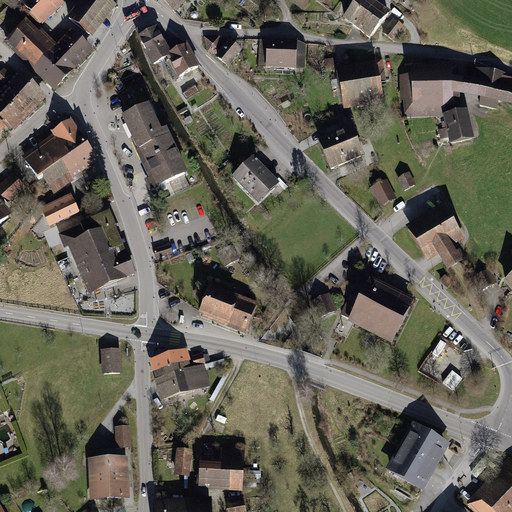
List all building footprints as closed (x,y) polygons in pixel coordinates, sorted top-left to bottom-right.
[(41,22),(42,23),(61,5),(55,0),(29,0),(24,4),(32,12),(28,16),(38,25),(41,22)] [(76,10),(69,19),(89,34),(107,11),(112,4),(106,0),(87,0),(78,12),(76,10)] [(162,0),(174,11),(185,0),(162,0)] [(290,0),(302,9),(308,0),(290,0)] [(376,5),(369,0),(360,0),(345,19),(358,29),(376,5)] [(376,5),(358,29),(370,38),(388,14),(376,5)] [(404,28),(394,21),(384,34),(394,41),(404,28)] [(36,36),(26,26),(9,44),(34,67),(43,59),(50,65),(58,57),(53,52),(51,51),(54,47),(39,34),(36,36)] [(155,31),(140,39),(154,65),(161,61),(169,56),(155,31)] [(67,40),(63,44),(81,61),(90,52),(69,32),(64,37),(67,40)] [(208,52),(220,52),(218,38),(206,38),(208,52)] [(269,41),(268,68),(294,69),(294,68),(304,69),(304,46),(295,42),(269,41)] [(63,44),(56,52),(74,68),(81,61),(63,44)] [(218,58),(228,66),(239,53),(229,45),(218,58)] [(169,56),(161,61),(164,67),(167,65),(174,80),(179,77),(180,77),(198,68),(186,47),(169,56)] [(54,50),(53,52),(58,57),(50,65),(43,59),(34,67),(55,88),(74,68),(56,52),(54,50)] [(335,71),(333,59),(325,60),(327,72),(335,71)] [(377,68),(354,72),(357,87),(379,83),(377,68)] [(482,86),(450,81),(450,75),(403,77),(404,101),(405,101),(407,118),(445,116),(445,108),(446,108),(445,99),(457,99),(457,94),(481,97),(480,106),(496,109),(498,100),(511,102),(511,91),(503,89),(505,77),(484,73),(484,71),(469,69),(468,77),(483,79),(482,86)] [(0,74),(0,75),(7,82),(10,79),(3,72),(0,74)] [(340,74),(345,105),(360,102),(357,87),(354,72),(340,74)] [(21,76),(13,84),(24,97),(23,98),(33,108),(43,98),(21,76)] [(379,83),(357,87),(360,102),(382,98),(379,83)] [(13,84),(5,92),(27,114),(33,108),(23,98),(24,97),(13,84)] [(188,99),(199,91),(195,86),(184,94),(188,99)] [(5,92),(0,97),(0,114),(13,128),(27,114),(5,92)] [(159,133),(148,108),(125,119),(139,149),(140,151),(141,150),(158,186),(185,174),(165,131),(159,133)] [(472,139),(466,114),(445,118),(451,143),(472,139)] [(70,123),(61,129),(73,147),(82,141),(70,123)] [(73,147),(61,129),(54,133),(57,139),(48,145),(48,144),(25,161),(39,180),(43,177),(70,157),(66,151),(73,147)] [(351,130),(320,143),(326,156),(356,143),(351,130)] [(66,151),(70,157),(43,177),(51,190),(95,160),(82,141),(73,147),(66,151)] [(356,143),(326,156),(331,169),(362,156),(356,143)] [(277,182),(253,158),(235,176),(259,200),(277,182)] [(415,185),(409,175),(399,180),(405,191),(415,185)] [(13,176),(0,187),(0,194),(7,203),(24,188),(13,176)] [(394,199),(386,184),(375,190),(383,205),(394,199)] [(77,213),(71,202),(50,211),(45,215),(50,226),(77,213)] [(0,224),(8,217),(0,208),(0,224)] [(444,211),(412,232),(426,255),(437,248),(450,268),(459,263),(458,262),(464,259),(459,250),(453,254),(446,243),(459,235),(444,211)] [(72,243),(76,253),(110,239),(106,231),(114,227),(108,215),(81,226),(82,229),(63,237),(66,246),(72,243)] [(28,239),(32,232),(27,230),(23,237),(28,239)] [(110,239),(76,253),(80,263),(80,264),(91,292),(120,281),(120,280),(134,274),(127,256),(119,260),(116,254),(122,252),(121,247),(114,250),(110,239)] [(231,246),(218,254),(225,267),(238,259),(231,246)] [(162,249),(153,252),(155,258),(164,256),(162,249)] [(495,284),(488,271),(475,277),(482,290),(495,284)] [(352,296),(342,315),(391,340),(410,303),(371,283),(362,301),(352,296)] [(254,306),(211,289),(201,313),(245,330),(254,306)] [(334,311),(327,296),(314,302),(321,318),(334,311)] [(119,351),(103,352),(104,374),(120,374),(119,351)] [(152,362),(155,371),(171,366),(171,365),(186,360),(184,353),(152,362)] [(192,358),(195,369),(201,367),(211,364),(208,355),(202,355),(192,358)] [(155,371),(158,379),(189,370),(186,360),(171,365),(171,366),(155,371)] [(189,370),(158,379),(163,398),(207,386),(201,367),(195,369),(189,371),(189,370)] [(116,429),(117,448),(131,447),(129,428),(116,429)] [(445,446),(415,429),(391,470),(421,487),(445,446)] [(213,461),(200,460),(199,484),(240,487),(243,452),(223,451),(222,453),(214,453),(213,461)] [(190,453),(179,452),(176,474),(187,476),(190,453)] [(121,460),(95,461),(97,499),(123,498),(121,460)] [(511,511),(511,464),(510,463),(471,504),(479,511),(511,511)] [(209,511),(209,503),(189,504),(189,511),(209,511)] [(242,503),(228,505),(229,511),(243,511),(244,511),(242,503)]
